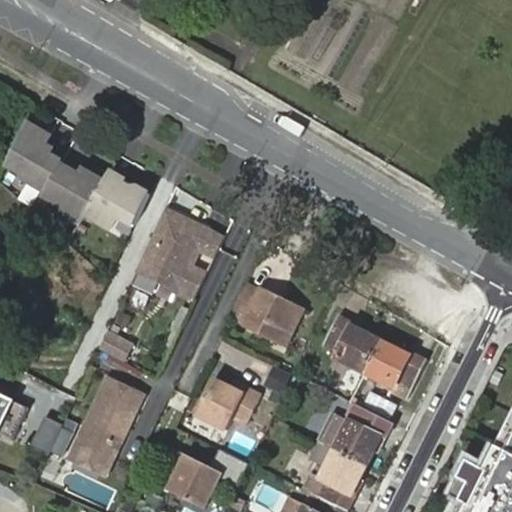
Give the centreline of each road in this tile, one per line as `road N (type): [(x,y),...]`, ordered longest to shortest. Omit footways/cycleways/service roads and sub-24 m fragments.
road 1 (residential): [(15,0),(511,273)]
road 2 (residential): [(511,295),(397,511)]
